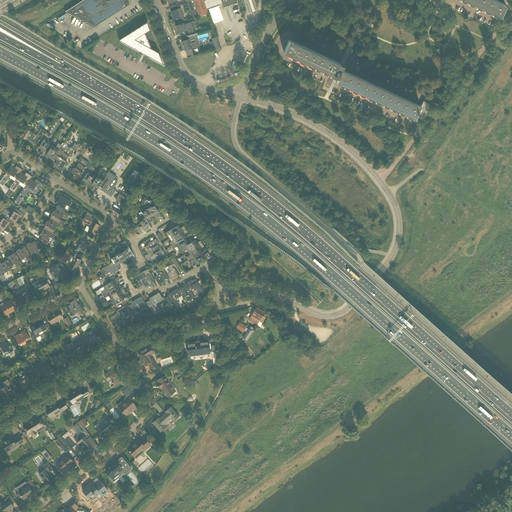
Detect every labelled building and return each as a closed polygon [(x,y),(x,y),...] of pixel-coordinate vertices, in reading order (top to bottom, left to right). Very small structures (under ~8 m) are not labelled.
[(85,23),(87,21),(92,29),(127,7),(122,0),(83,0),(66,11),(68,12),(85,23)] [(203,0),(191,0),(192,1),(197,17),(209,14),(203,0)] [(463,0),(499,16),(505,4),(496,0),(463,0)] [(193,17),(197,17),(192,1),(187,2),(189,6),(193,17)] [(177,21),(184,19),(180,8),(171,11),(174,20),(177,19),(177,21)] [(184,24),(183,23),(176,26),(178,33),(196,27),(194,21),(184,24)] [(151,49),(149,43),(145,33),(150,30),(147,22),(119,40),(144,54),(159,63),(161,60),(158,53),(151,49)] [(212,39),(216,50),(220,48),(217,37),(212,39)] [(195,42),(192,43),(190,38),(181,41),(185,51),(199,46),(197,41),(195,42)] [(289,40),(283,52),(338,77),(336,82),(414,118),(415,117),(419,107),(420,106),(342,70),(344,65),(340,63),(289,40)] [(415,117),(422,120),(423,121),(423,122),(424,122),(432,104),(431,104),(423,100),(421,106),(420,106),(419,107),(415,117)] [(29,133),(26,130),(21,137),(28,142),(29,140),(34,144),(35,142),(40,145),(48,134),(41,129),(37,135),(30,131),(29,133)] [(40,145),(43,147),(39,153),(42,155),(45,150),(51,141),(48,139),(51,136),(48,134),(40,145),(40,146),(40,145)] [(73,152),(75,150),(75,149),(74,149),(72,147),(71,147),(70,148),(67,146),(67,144),(65,142),(63,143),(61,146),(57,152),(68,159),(67,159),(70,154),(71,155),(73,152)] [(57,152),(61,146),(58,143),(55,147),(53,145),(48,151),(45,150),(42,155),(48,159),(50,156),(53,158),(53,157),(57,152)] [(68,159),(57,152),(53,157),(57,160),(55,164),(59,167),(62,169),(66,164),(64,163),(67,159),(68,159)] [(88,163),(81,158),(80,157),(78,160),(80,161),(77,165),(87,172),(92,166),(87,163),(88,163)] [(11,165),(3,176),(0,180),(0,185),(0,186),(5,194),(8,191),(9,189),(9,188),(4,185),(11,175),(16,178),(21,172),(22,170),(17,166),(15,168),(11,165)] [(69,174),(77,179),(79,175),(83,178),(87,172),(77,165),(76,165),(77,166),(74,170),(73,169),(69,174)] [(83,178),(86,180),(84,184),(89,188),(93,182),(91,181),(95,174),(92,172),(95,169),(92,166),(87,172),(83,178)] [(32,176),(27,173),(25,175),(21,172),(16,178),(9,188),(9,189),(14,192),(21,181),(26,185),(30,179),(32,176)] [(92,190),(94,188),(95,186),(98,188),(99,186),(107,174),(104,172),(102,176),(99,174),(93,183),(93,182),(89,188),(92,190)] [(131,190),(131,189),(135,183),(138,177),(132,173),(125,186),(131,190)] [(103,191),(111,197),(116,190),(110,186),(114,179),(107,174),(99,186),(104,189),(103,191)] [(42,183),(36,179),(35,182),(30,179),(26,185),(14,202),(18,205),(29,190),(34,194),(35,191),(36,192),(42,183)] [(116,200),(122,204),(126,199),(119,195),(116,200)] [(56,207),(57,207),(64,212),(64,211),(65,209),(64,208),(66,204),(69,206),(71,202),(61,196),(59,200),(58,199),(56,203),(58,204),(56,207)] [(153,216),(156,215),(158,218),(161,216),(153,202),(149,204),(147,200),(144,202),(153,216)] [(150,218),(153,216),(153,217),(153,216),(144,202),(141,204),(143,207),(140,209),(149,224),(152,222),(150,218)] [(59,223),(63,225),(65,222),(61,219),(61,220),(59,219),(61,216),(63,217),(65,212),(64,211),(64,212),(57,207),(55,211),(53,210),(51,214),(52,215),(50,217),(51,218),(59,223)] [(25,214),(22,213),(16,208),(13,213),(5,208),(2,213),(5,215),(14,221),(16,223),(19,218),(21,220),(25,214)] [(141,217),(140,217),(138,219),(142,225),(139,227),(142,233),(148,229),(146,225),(149,224),(140,209),(141,211),(138,213),(140,216),(141,217)] [(82,222),(90,226),(87,232),(94,235),(95,233),(96,232),(95,232),(99,225),(92,221),(93,218),(86,214),(82,222)] [(14,221),(5,215),(2,220),(0,219),(0,226),(3,228),(5,229),(8,225),(10,226),(14,221)] [(48,221),(47,220),(45,224),(46,225),(44,228),(45,228),(53,233),(54,230),(53,229),(55,226),(56,227),(59,223),(51,218),(48,221)] [(178,229),(176,226),(164,234),(166,237),(170,235),(171,237),(186,229),(184,226),(178,229)] [(41,236),(40,239),(47,244),(49,241),(51,242),(55,234),(53,233),(45,228),(43,232),(42,232),(39,235),(41,236)] [(173,240),(169,243),(171,246),(185,238),(183,235),(188,232),(186,229),(171,237),(173,240)] [(80,244),(77,249),(74,249),(73,252),(78,255),(80,250),(85,253),(89,245),(85,243),(87,239),(81,236),(78,243),(80,244)] [(181,249),(193,241),(191,238),(187,240),(185,238),(171,246),(173,249),(176,247),(178,250),(180,248),(181,249)] [(146,250),(147,252),(148,254),(159,247),(156,243),(158,242),(156,239),(148,243),(149,245),(144,248),(146,250)] [(188,252),(202,243),(200,240),(196,243),(195,240),(193,241),(181,249),(182,252),(186,249),(188,252)] [(25,247),(30,256),(33,254),(32,253),(35,251),(36,252),(40,249),(35,241),(31,243),(30,242),(26,244),(27,245),(24,247),(25,247)] [(132,253),(125,241),(122,243),(124,247),(121,248),(130,263),(133,261),(129,255),(132,253)] [(202,252),(200,250),(200,249),(204,246),(202,243),(188,252),(189,255),(186,257),(188,260),(202,252)] [(29,256),(30,256),(25,247),(24,247),(21,249),(20,248),(16,250),(17,251),(14,253),(15,254),(19,262),(22,260),(21,259),(25,257),(27,260),(31,258),(29,256)] [(163,251),(162,251),(161,251),(159,247),(148,254),(152,260),(156,257),(157,258),(165,254),(163,251)] [(120,260),(123,259),(127,265),(130,263),(121,248),(115,252),(120,261),(120,260)] [(76,271),(81,260),(76,258),(78,255),(73,252),(68,261),(71,262),(68,268),(76,271)] [(121,268),(117,262),(120,260),(120,261),(115,252),(109,256),(113,262),(118,270),(121,268)] [(193,261),(195,264),(197,263),(198,262),(210,255),(208,252),(203,255),(202,252),(188,260),(189,263),(193,261)] [(19,262),(15,254),(11,256),(10,255),(6,257),(8,260),(5,261),(10,269),(12,267),(11,266),(15,264),(17,267),(21,264),(19,262)] [(176,265),(178,268),(179,267),(173,257),(171,258),(174,263),(176,265)] [(10,269),(5,261),(1,264),(0,262),(0,275),(2,274),(2,273),(5,271),(6,272),(10,269)] [(102,269),(100,270),(102,273),(102,274),(97,277),(99,280),(101,283),(103,287),(116,279),(112,273),(118,270),(113,262),(102,269)] [(57,284),(67,278),(63,270),(65,269),(60,263),(57,265),(58,267),(52,271),(55,276),(53,278),(57,284)] [(176,276),(181,274),(178,268),(176,265),(174,263),(168,267),(170,271),(167,273),(172,281),(177,278),(176,276)] [(163,280),(168,277),(161,266),(155,270),(158,275),(154,277),(159,285),(164,282),(163,280)] [(150,283),(154,280),(148,269),(142,273),(144,277),(137,281),(141,287),(144,285),(145,287),(151,284),(150,283)] [(45,291),(50,288),(44,277),(39,280),(38,279),(32,283),(35,288),(38,287),(40,291),(44,289),(45,291)] [(101,292),(103,295),(115,288),(115,287),(115,288),(113,285),(119,281),(117,278),(116,279),(103,287),(100,288),(102,291),(101,292)] [(185,286),(180,289),(187,302),(194,298),(190,291),(194,289),(195,291),(201,287),(195,279),(193,281),(192,280),(184,285),(185,286)] [(33,297),(28,290),(28,289),(31,288),(27,281),(24,283),(26,286),(15,292),(17,294),(18,296),(23,304),(23,303),(25,301),(33,297)] [(110,299),(125,290),(123,287),(117,290),(115,288),(103,295),(105,298),(106,298),(107,300),(110,299)] [(181,295),(177,289),(168,294),(169,296),(165,299),(172,311),(179,306),(175,299),(181,295)] [(108,304),(110,307),(122,300),(121,297),(126,293),(125,290),(110,299),(112,302),(108,304)] [(159,292),(157,294),(150,298),(151,299),(146,302),(153,314),(160,310),(156,303),(163,299),(159,292)] [(133,304),(128,306),(136,319),(143,314),(138,308),(145,304),(141,297),(132,302),(133,304)] [(2,310),(5,315),(6,315),(5,314),(10,311),(11,312),(15,309),(13,306),(16,304),(12,298),(7,301),(8,303),(0,307),(2,310)] [(70,305),(66,307),(69,312),(68,312),(70,316),(78,312),(80,315),(84,313),(79,305),(79,306),(77,303),(75,304),(73,300),(69,303),(70,305)] [(121,328),(125,325),(127,324),(123,317),(130,313),(126,306),(117,311),(118,313),(113,316),(121,328)] [(257,324),(264,313),(256,308),(249,320),(257,324)] [(54,313),(47,317),(52,324),(63,317),(58,310),(54,312),(54,313)] [(35,324),(30,327),(35,334),(32,336),(34,339),(40,336),(38,333),(42,330),(42,331),(46,329),(41,320),(41,321),(42,322),(36,325),(35,324)] [(247,327),(239,322),(236,327),(243,332),(247,327)] [(250,329),(244,338),(247,340),(253,331),(250,329)] [(19,333),(14,336),(18,342),(17,342),(19,346),(30,339),(25,330),(24,330),(25,331),(19,334),(19,333)] [(87,343),(90,348),(101,341),(98,336),(97,337),(95,333),(89,337),(88,336),(81,340),(84,345),(87,343)] [(79,354),(83,352),(79,346),(82,345),(78,338),(73,341),(75,345),(68,350),(68,349),(64,352),(68,357),(71,355),(73,357),(79,353),(79,354)] [(188,355),(197,354),(197,352),(205,351),(205,352),(210,352),(208,339),(204,339),(204,342),(197,343),(187,344),(188,355)] [(14,350),(8,342),(6,343),(5,342),(0,344),(0,346),(4,353),(7,351),(9,353),(14,350)] [(154,352),(150,346),(138,353),(146,365),(148,364),(152,369),(157,366),(150,355),(154,352)] [(52,358),(57,366),(63,362),(64,364),(67,362),(65,359),(68,357),(64,352),(53,359),(52,358)] [(41,378),(50,373),(48,370),(51,368),(48,363),(45,365),(45,366),(37,371),(38,373),(38,374),(41,378)] [(114,385),(122,381),(116,372),(118,371),(115,367),(104,374),(107,378),(109,376),(112,381),(112,382),(112,383),(113,383),(114,385)] [(19,382),(22,387),(28,383),(28,384),(35,380),(29,370),(25,373),(26,374),(18,378),(20,382),(19,382)] [(160,385),(167,396),(174,392),(167,380),(169,379),(166,374),(157,380),(158,381),(156,382),(159,386),(160,385)] [(6,400),(13,396),(10,391),(16,387),(13,383),(11,379),(9,381),(8,379),(2,383),(3,384),(0,386),(0,388),(0,390),(1,390),(0,390),(0,393),(2,393),(6,400)] [(128,384),(128,387),(124,390),(129,396),(127,398),(127,397),(126,397),(127,398),(118,405),(118,406),(118,407),(122,411),(122,412),(120,413),(120,414),(122,412),(126,416),(132,410),(133,411),(137,407),(132,402),(137,398),(135,396),(139,392),(134,384),(131,386),(131,387),(129,384),(128,384)] [(68,408),(68,407),(73,404),(73,403),(77,401),(89,394),(86,388),(80,391),(79,389),(68,396),(70,399),(64,402),(68,408)] [(54,416),(64,410),(68,408),(64,402),(57,406),(55,403),(45,410),(50,418),(54,415),(54,416)] [(171,418),(173,420),(178,416),(170,407),(165,411),(167,413),(159,419),(158,418),(153,422),(158,428),(157,428),(161,432),(166,427),(163,425),(167,422),(171,418)] [(94,426),(103,437),(114,427),(111,424),(114,421),(109,415),(105,418),(107,419),(99,426),(97,423),(94,426)] [(38,417),(24,426),(30,436),(45,427),(38,417)] [(90,437),(91,437),(85,429),(81,433),(81,435),(83,437),(80,439),(79,440),(77,442),(85,451),(82,453),(83,454),(92,447),(93,447),(96,444),(90,437)] [(5,442),(2,443),(7,452),(23,443),(19,436),(13,440),(11,436),(4,441),(5,442)] [(55,441),(60,447),(63,444),(58,438),(55,441)] [(151,445),(145,438),(140,442),(139,440),(128,449),(136,458),(140,455),(151,445)] [(41,452),(47,459),(51,456),(45,449),(41,452)] [(68,467),(74,462),(66,453),(62,456),(64,458),(57,464),(63,471),(68,466),(68,467)] [(111,466),(105,471),(112,478),(118,472),(119,474),(124,470),(115,460),(110,465),(111,466)] [(52,469),(48,463),(45,465),(46,467),(44,468),(45,469),(39,474),(46,484),(53,478),(48,472),(52,469)] [(25,488),(19,492),(23,499),(37,489),(30,479),(23,484),(25,488)] [(91,482),(83,488),(84,490),(83,491),(87,497),(92,492),(93,493),(94,493),(96,495),(100,491),(99,490),(104,486),(99,480),(94,485),(91,482)] [(12,504),(15,502),(10,495),(5,499),(7,503),(1,507),(2,509),(0,510),(0,511),(9,511),(8,510),(14,506),(12,504)] [(68,505),(70,507),(66,510),(64,509),(61,511),(74,511),(78,507),(73,501),(68,505)]
